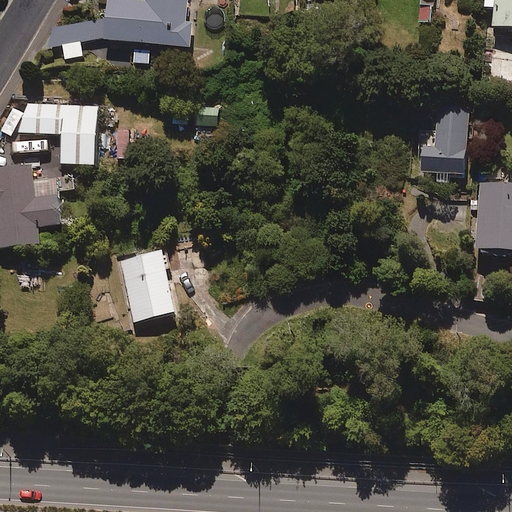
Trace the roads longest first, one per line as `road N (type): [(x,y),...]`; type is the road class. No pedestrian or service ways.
road 1 (trunk): [(0,482),(497,511)]
road 2 (track): [(57,386),(511,407)]
road 3 (residential): [(242,333),(273,308),(347,291),(511,332)]
